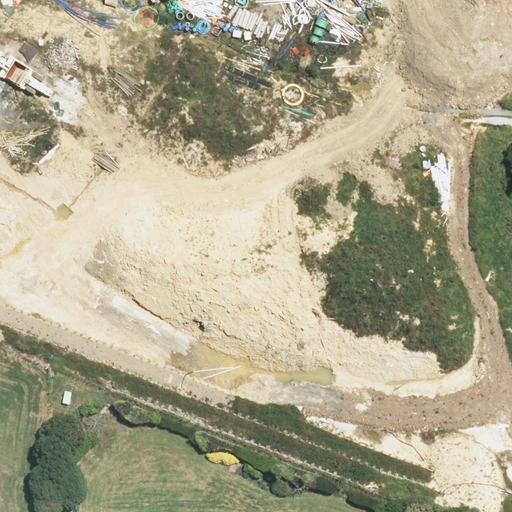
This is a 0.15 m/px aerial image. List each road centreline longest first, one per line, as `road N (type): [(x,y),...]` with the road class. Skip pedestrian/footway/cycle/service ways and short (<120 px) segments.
road 1 (residential): [(216,64),(244,139),(266,156),(511,255)]
road 2 (unknown): [(293,0),(251,49),(197,72),(156,67),(0,7)]
